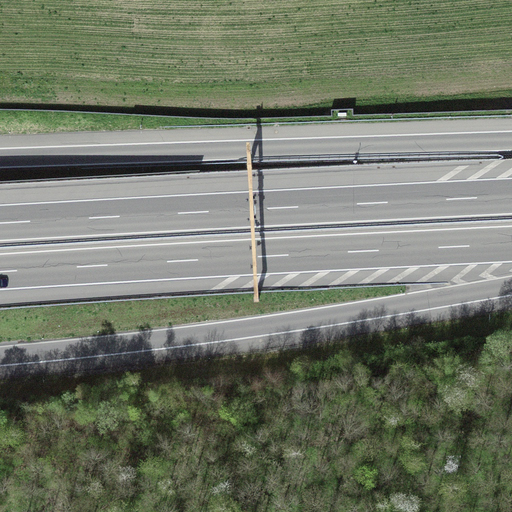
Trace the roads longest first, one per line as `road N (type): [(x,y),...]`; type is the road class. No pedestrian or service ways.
road 1 (motorway): [(0,359),(262,329),(511,283)]
road 2 (motorway): [(0,272),(511,244)]
road 3 (motorway): [(511,195),(0,222)]
road 4 (motorway): [(511,140),(0,158)]
